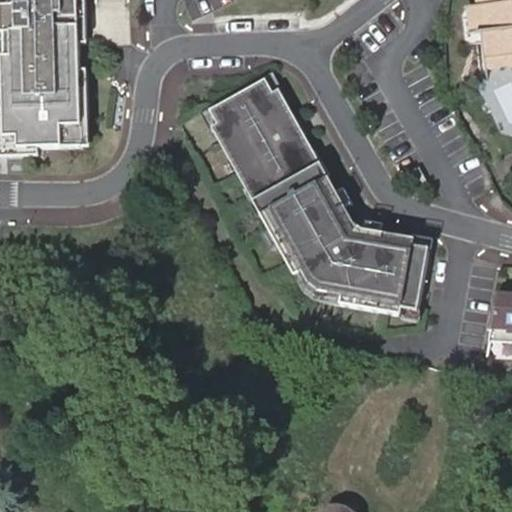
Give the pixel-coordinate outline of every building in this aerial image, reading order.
[(0,0),(0,12),(6,154),(83,150),(77,0),(0,0)] [(511,0),(477,0),(477,4),(468,4),(471,34),(480,33),(483,69),(506,67),(511,66),(511,0)] [(353,227),(327,180),(321,184),(307,157),(312,154),(303,137),(296,141),(289,128),(296,124),(278,92),(272,95),(264,82),(209,113),(216,126),(210,130),(245,192),(251,188),(258,201),(266,215),(260,218),(294,279),(301,275),(309,289),(317,296),(340,300),(339,309),(400,319),(401,313),(417,315),(428,252),(412,250),(413,243),(361,234),(353,227)] [(303,137),(296,124),(289,128),(296,141),(303,137)] [(327,180),(312,154),(307,157),(321,184),(327,180)] [(427,184),(418,167),(409,172),(418,189),(427,184)] [(258,201),(251,188),(245,192),(248,198),(260,218),(266,215),(258,201)] [(511,346),(511,297),(496,296),(488,344),(511,346)]
